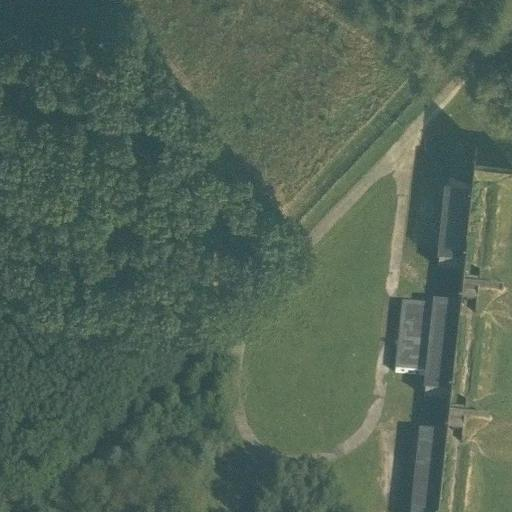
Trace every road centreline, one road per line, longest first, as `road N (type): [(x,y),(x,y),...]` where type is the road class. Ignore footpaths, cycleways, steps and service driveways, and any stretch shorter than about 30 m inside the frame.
road 1 (track): [(0,69),(123,86),(164,104),(273,237)]
road 2 (track): [(273,237),(495,0)]
road 3 (track): [(310,0),(413,84)]
